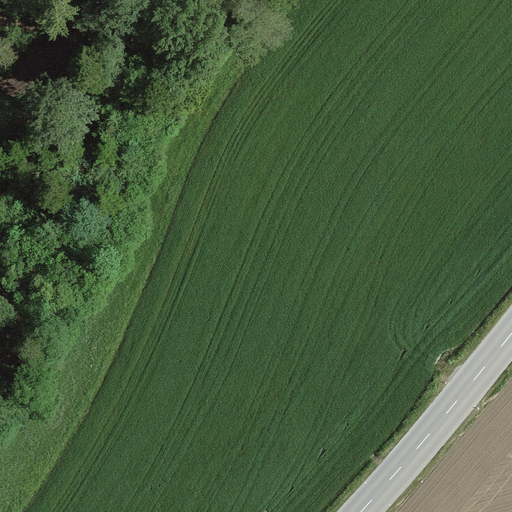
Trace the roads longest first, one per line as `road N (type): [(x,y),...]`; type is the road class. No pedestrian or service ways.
road 1 (tertiary): [(364,511),(511,345)]
road 2 (track): [(0,95),(76,35),(106,0)]
